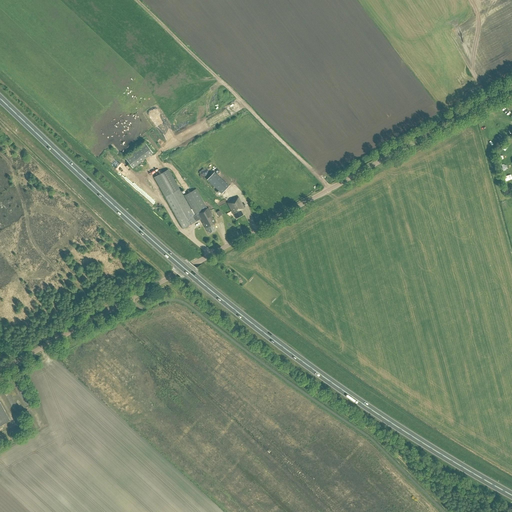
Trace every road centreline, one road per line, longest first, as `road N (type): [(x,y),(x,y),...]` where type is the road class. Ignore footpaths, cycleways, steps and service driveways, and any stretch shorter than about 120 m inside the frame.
road 1 (trunk): [(511,495),(373,411),(244,317),(0,98)]
road 2 (unclassified): [(0,370),(511,88)]
road 3 (track): [(136,0),(331,188)]
